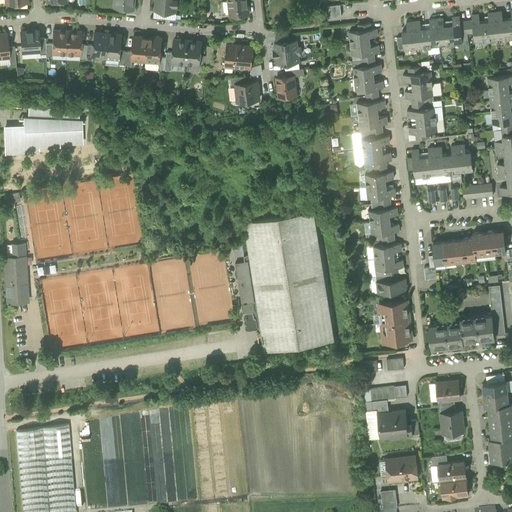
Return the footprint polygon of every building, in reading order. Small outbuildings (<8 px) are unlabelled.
[(115,0),(115,7),(133,9),(134,0),(115,0)] [(156,0),(155,10),(175,12),(176,6),(177,6),(177,0),(156,0)] [(232,16),(235,17),(239,17),(240,15),(249,14),(247,0),(228,0),(230,16),(232,16)] [(487,41),(498,40),(495,12),(488,13),(489,21),(484,22),(487,41)] [(498,40),(510,39),(507,19),(503,20),(502,12),(495,12),(498,40)] [(475,43),(487,41),(484,22),(480,22),(479,14),(472,15),(472,21),(474,33),(475,43)] [(451,45),(463,44),(462,34),(460,22),(460,16),(452,17),(453,25),(449,26),(451,45)] [(439,47),(451,45),(449,26),(444,26),(443,18),(436,19),(439,47)] [(430,28),(426,28),(428,48),(439,47),(436,19),(429,20),(430,28)] [(416,49),(428,48),(426,28),(421,29),(420,21),(413,22),(416,49)] [(405,51),(416,49),(413,22),(406,22),(407,30),(402,31),(403,37),(404,49),(405,51)] [(349,32),(350,43),(370,41),(370,37),(378,36),(377,28),(371,29),(359,30),(349,32)] [(20,32),(22,52),(39,51),(40,51),(39,38),(38,30),(34,31),(34,32),(28,32),(27,31),(22,31),(21,32),(20,32)] [(58,54),(66,54),(67,31),(53,30),(52,44),(52,51),(53,51),(58,51),(58,54)] [(81,32),(67,31),(66,54),(80,55),(80,45),(81,32)] [(92,56),(106,58),(108,34),(94,32),(93,45),(92,56)] [(0,34),(0,58),(9,58),(8,47),(7,34),(0,34)] [(122,35),(108,34),(106,58),(119,59),(120,59),(121,51),(122,35)] [(132,60),(146,61),(148,39),(142,38),(141,37),(134,36),(133,52),(132,60)] [(153,39),(148,39),(146,61),(160,62),(160,55),(162,38),(155,38),(153,39)] [(172,63),(186,64),(188,41),(174,40),(173,53),(172,62),(172,63)] [(276,57),(277,65),(285,64),(299,62),(298,55),(302,54),(301,47),(297,47),(296,40),(292,41),(276,42),(274,43),(275,50),(273,50),(274,57),(276,57)] [(202,42),(188,41),(186,64),(200,65),(200,56),(202,42)] [(371,46),(370,41),(350,43),(352,55),(362,54),(374,53),(380,52),(379,45),(371,46)] [(233,66),(251,68),(253,47),(227,44),(225,63),(233,64),(233,66)] [(300,69),(299,62),(285,64),(286,71),(300,69)] [(471,63),(463,64),(464,73),(472,73),(471,63)] [(353,67),(354,79),(374,77),(374,72),(382,72),(381,64),(375,65),(363,66),(353,67)] [(286,71),(286,77),(294,76),(304,75),(304,68),(300,69),(286,71)] [(412,81),(413,86),(432,84),(431,72),(421,73),(409,74),(403,75),(404,82),(412,81)] [(511,74),(488,78),(489,90),(509,87),(508,83),(511,82),(511,74)] [(230,78),(231,85),(235,85),(235,84),(249,83),(248,76),(230,78)] [(276,78),(279,98),(296,96),(294,76),(286,77),(276,78)] [(375,82),(374,77),(354,79),(356,91),(366,90),(378,89),(384,88),(383,81),(375,82)] [(243,102),(244,105),(254,103),(254,100),(259,100),(257,82),(249,83),(235,84),(235,85),(237,102),(243,102)] [(440,83),(432,84),(434,96),(442,95),(440,83)] [(434,96),(432,84),(413,86),(413,90),(405,91),(406,99),(412,98),(424,97),(432,96),(434,96)] [(489,90),(490,101),(511,98),(511,91),(509,92),(509,87),(489,90)] [(511,98),(490,101),(492,112),(511,110),(511,106),(511,105),(511,98)] [(357,103),(358,115),(378,113),(378,108),(386,107),(385,100),(379,101),(367,102),(357,103)] [(442,101),(433,102),(433,108),(435,107),(436,119),(444,119),(442,101)] [(351,116),(358,115),(357,103),(350,104),(351,116)] [(416,117),(417,122),(436,119),(435,107),(433,108),(425,109),(413,110),(407,111),(408,118),(416,117)] [(6,141),(7,152),(17,152),(17,151),(26,151),(26,148),(38,148),(38,145),(58,145),(58,142),(80,141),(80,137),(80,121),(76,121),(76,112),(30,109),(30,119),(25,119),(26,127),(6,128),(7,141),(6,141)] [(511,114),(511,115),(511,110),(492,112),(493,124),(501,123),(511,122),(511,114)] [(88,122),(100,122),(101,112),(89,112),(88,122)] [(379,117),(378,113),(358,115),(360,127),(370,126),(382,124),(388,124),(387,116),(379,117)] [(438,131),(436,119),(417,122),(417,126),(409,127),(410,134),(416,134),(428,132),(438,131)] [(445,131),(444,119),(436,119),(438,131),(445,131)] [(494,130),(495,141),(503,140),(502,135),(502,129),(494,130)] [(361,139),(360,133),(352,134),(354,152),(363,151),(361,139)] [(495,141),(496,148),(511,146),(511,134),(502,135),(503,140),(495,141)] [(361,139),(363,151),(382,149),(382,144),(390,143),(389,136),(383,136),(371,138),(361,139)] [(465,144),(458,145),(461,173),(473,172),(471,152),(466,153),(465,144)] [(450,174),(461,173),(458,145),(451,146),(452,154),(447,155),(450,174)] [(505,154),(505,159),(511,157),(511,146),(496,148),(496,155),(505,154)] [(442,147),(435,148),(438,176),(450,174),(447,155),(443,155),(442,147)] [(427,177),(438,176),(435,148),(428,149),(429,157),(425,157),(427,177)] [(383,153),(382,149),(363,151),(364,163),(374,162),(386,160),(392,160),(391,152),(383,153)] [(416,178),(427,177),(425,157),(420,158),(419,150),(412,150),(413,157),(414,169),(415,178),(416,178)] [(364,163),(363,151),(354,152),(356,164),(364,163)] [(497,164),(498,171),(511,169),(511,157),(505,159),(506,163),(497,164)] [(507,177),(508,182),(511,181),(511,169),(498,171),(499,178),(507,177)] [(365,175),(367,187),(386,184),(386,180),(394,179),(393,172),(387,172),(375,174),(365,175)] [(462,180),(461,173),(450,174),(451,181),(462,180)] [(438,176),(439,183),(451,182),(451,181),(450,174),(438,176)] [(427,177),(427,183),(427,184),(439,183),(438,176),(427,177)] [(511,193),(511,181),(508,182),(508,186),(500,187),(501,195),(511,193)] [(387,189),(386,184),(367,187),(368,198),(371,198),(378,197),(390,196),(396,195),(395,188),(387,189)] [(361,199),(368,198),(367,187),(360,187),(361,199)] [(369,210),(371,222),(390,220),(390,216),(398,215),(397,207),(391,208),(379,209),(372,210),(369,210)] [(256,316),(262,350),(337,339),(317,210),(242,221),(247,253),(256,316)] [(391,225),(390,220),(371,222),(372,234),(376,234),(382,233),(394,232),(400,231),(399,224),(391,225)] [(503,230),(493,231),(496,253),(506,252),(505,248),(503,230)] [(486,254),(496,253),(493,231),(483,232),(486,254)] [(476,255),(486,254),(483,232),(473,233),(473,238),(476,255)] [(476,259),(476,255),(473,238),(463,239),(466,260),(476,259)] [(456,261),(466,260),(463,239),(453,240),(456,261)] [(446,262),(456,261),(453,240),(444,241),(446,262)] [(436,264),(446,262),(444,241),(433,242),(435,255),(436,264)] [(12,243),(12,244),(17,244),(18,256),(25,255),(24,243),(12,243)] [(373,246),(375,258),(394,256),(394,251),(402,251),(401,243),(395,244),(383,245),(373,246)] [(253,309),(254,317),(256,316),(247,253),(244,254),(245,259),(245,261),(238,262),(240,274),(238,275),(239,281),(241,281),(246,310),(253,309)] [(5,256),(7,303),(27,302),(27,301),(27,288),(20,288),(18,265),(25,265),(25,255),(18,256),(12,256),(5,256)] [(395,261),(394,256),(375,258),(376,270),(386,269),(398,268),(404,267),(403,260),(395,261)] [(375,258),(368,259),(370,277),(377,276),(376,270),(375,258)] [(236,261),(238,275),(240,274),(238,262),(245,261),(245,259),(236,261)] [(27,288),(25,265),(18,265),(20,288),(27,288)] [(436,270),(436,266),(430,267),(424,268),(426,279),(437,278),(436,270)] [(381,275),(381,282),(399,280),(399,274),(387,275),(381,275)] [(386,291),(387,292),(390,292),(390,291),(406,289),(405,279),(399,280),(381,282),(377,282),(378,292),(386,291)] [(258,326),(256,316),(254,317),(253,309),(246,310),(241,281),(239,281),(247,328),(258,326)] [(489,286),(495,335),(505,334),(500,285),(489,286)] [(381,323),(384,342),(395,340),(407,339),(412,338),(408,301),(379,304),(380,314),(381,323)] [(381,323),(380,314),(373,315),(374,324),(381,323)] [(461,318),(461,321),(463,341),(495,338),(492,315),(461,318)] [(463,345),(463,341),(461,321),(429,325),(432,348),(463,345)] [(394,369),(404,368),(403,357),(393,358),(394,369)] [(360,362),(362,373),(372,372),(371,361),(360,362)] [(436,382),(438,400),(441,400),(455,398),(460,398),(458,380),(436,382)] [(483,384),(484,395),(507,392),(506,381),(483,384)] [(365,402),(372,401),(371,389),(363,390),(365,402)] [(509,403),(507,392),(484,395),(485,406),(488,406),(488,405),(509,403)] [(373,411),(374,415),(378,414),(378,413),(389,412),(388,399),(384,399),(378,400),(372,401),(373,411)] [(365,402),(366,412),(368,411),(373,411),(372,401),(365,402)] [(511,406),(511,402),(509,403),(488,405),(488,406),(490,416),(511,413),(511,406)] [(456,411),(455,404),(442,406),(440,406),(441,413),(456,411)] [(378,413),(378,414),(380,437),(413,434),(412,423),(411,423),(408,424),(406,410),(389,412),(378,413)] [(371,439),(380,437),(378,414),(374,415),(373,411),(368,411),(371,439)] [(443,433),(444,433),(463,431),(464,431),(462,411),(456,411),(441,413),(443,433)] [(511,424),(511,413),(490,416),(491,427),(511,424)] [(412,423),(413,434),(420,433),(418,419),(411,420),(411,423),(412,423)] [(76,511),(69,423),(15,430),(22,511),(76,511)] [(511,424),(491,427),(492,438),(511,435),(511,424)] [(464,436),(463,431),(444,433),(445,438),(448,441),(461,439),(464,436)] [(511,447),(511,435),(492,438),(489,438),(490,449),(511,447)] [(511,458),(511,447),(490,449),(491,461),(497,460),(511,458)] [(389,478),(389,481),(390,481),(389,479),(418,476),(418,478),(419,478),(416,454),(416,456),(387,459),(387,457),(386,457),(386,460),(389,460),(392,478),(389,478)] [(432,456),(433,465),(438,464),(438,463),(448,462),(447,454),(432,456)] [(511,458),(497,460),(498,466),(511,464),(511,458)] [(440,479),(444,479),(466,476),(464,460),(448,462),(438,463),(438,464),(440,479)] [(468,494),(466,476),(444,479),(445,485),(442,486),(443,494),(452,493),(452,496),(468,494)] [(383,508),(383,511),(396,511),(396,507),(394,489),(396,489),(381,490),(383,508)]
